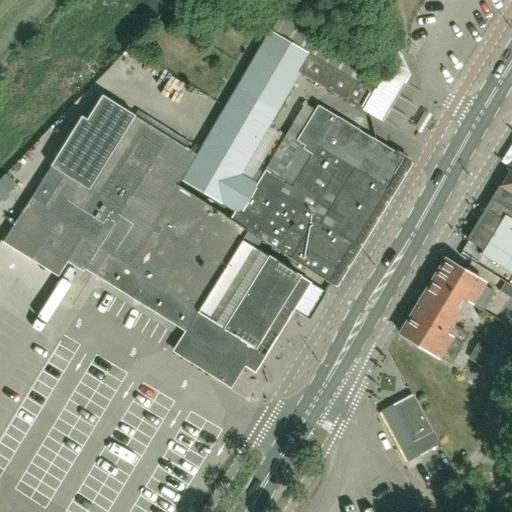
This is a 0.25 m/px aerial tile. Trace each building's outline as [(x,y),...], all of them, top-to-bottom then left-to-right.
[(370,115),(371,114),(361,108),(371,92),(374,94),(374,93),(310,55),(309,56),(269,33),(182,182),(234,213),(230,220),(247,231),(246,233),(331,286),(339,271),(406,161),(317,107),(303,129),(292,123),(256,184),(240,175),(299,73),(370,115)] [(426,93),(407,84),(415,68),(395,58),(368,112),(407,131),(426,93)] [(176,187),(187,169),(196,154),(134,116),(89,190),(49,166),(2,243),(57,276),(66,262),(83,272),(83,271),(186,333),(174,353),(208,374),(233,389),(246,368),(257,374),(270,354),(264,350),(198,311),(241,240),(246,233),(247,231),(230,220),(176,187)] [(487,211),(484,209),(466,240),(482,249),(478,255),(511,275),(511,161),(490,199),(493,201),(487,211)] [(0,200),(2,203),(20,185),(8,173),(0,180),(0,200)] [(307,276),(241,240),(198,311),(264,350),(281,321),(297,294),(307,276)] [(484,284),(465,273),(444,260),(432,279),(483,311),(493,293),(483,286),(484,284)] [(482,311),(483,311),(432,279),(399,333),(439,358),(450,364),(468,335),(451,325),(466,301),(482,311)] [(479,340),(467,359),(483,368),(495,349),(479,340)] [(412,395),(411,396),(391,407),(412,443),(420,439),(421,438),(428,451),(439,444),(432,432),(412,395)]
